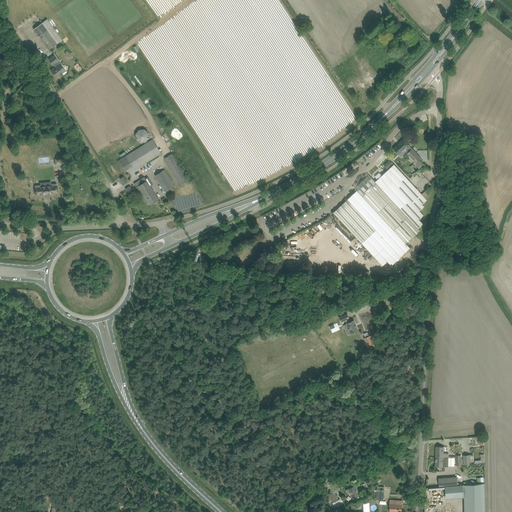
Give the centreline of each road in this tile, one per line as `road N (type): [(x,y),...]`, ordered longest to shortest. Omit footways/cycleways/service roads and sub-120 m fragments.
road 1 (unclassified): [(415,511),(437,109),(437,81),(428,74)]
road 2 (unclassified): [(123,225),(116,198),(0,12)]
road 3 (secondary): [(245,205),(314,170),(392,109)]
road 4 (track): [(54,96),(190,0)]
road 5 (primary): [(138,422),(224,511)]
